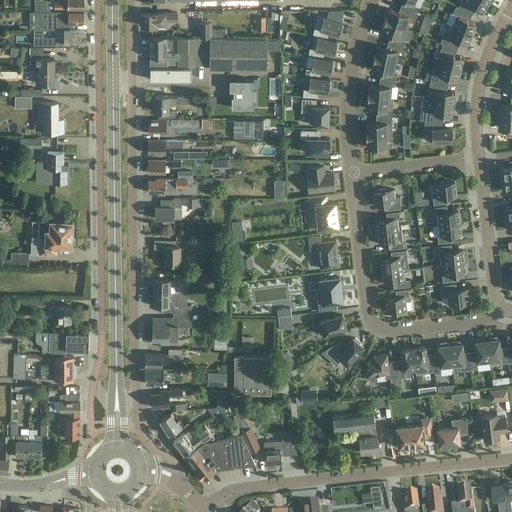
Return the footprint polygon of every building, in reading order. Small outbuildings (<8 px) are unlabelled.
[(62,0),(62,1),(55,1),(55,8),(84,9),(84,0),(62,0)] [(413,4),(415,0),(404,0),(406,1),(403,7),(415,12),(417,6),(413,4)] [(486,9),(490,3),(484,0),(461,0),(458,7),(463,9),(470,13),(473,7),(482,12),(485,8),(486,9)] [(36,1),(36,10),(50,10),(50,1),(36,1)] [(448,3),(442,1),(440,6),(445,9),(448,3)] [(454,26),(473,35),(476,28),(474,28),(476,23),(466,19),(470,13),(458,7),(456,6),(452,13),(457,15),(452,26),(454,26)] [(385,20),(407,28),(409,21),(413,23),(417,13),(415,12),(403,7),(401,13),(390,9),(387,15),(385,20)] [(84,12),(40,12),(40,29),(64,29),(69,29),(69,23),(84,24),(84,12)] [(177,13),(141,13),(141,26),(149,26),(149,29),(158,29),(158,26),(166,26),(166,21),(177,21),(177,13)] [(342,22),(318,14),(317,15),(313,26),(314,27),(312,35),(315,35),(325,38),(327,31),(339,35),(340,31),(341,32),(343,26),(341,25),(342,22)] [(425,16),(419,32),(426,35),(431,19),(425,16)] [(266,17),(257,17),(257,31),(266,31),(266,17)] [(391,42),(403,46),(405,40),(403,39),(407,28),(385,20),(383,25),(383,26),(381,32),(393,36),(391,42)] [(211,38),(211,37),(226,37),(226,29),(212,30),(212,22),(200,22),(199,38),(211,38)] [(473,35),(454,26),(452,26),(447,36),(443,35),(440,42),(448,45),(455,47),(457,41),(467,45),(469,41),(470,41),(473,35)] [(84,30),(74,30),(69,29),(64,29),(64,38),(50,38),(50,45),(64,45),(64,43),(84,43),(84,36),(86,36),(86,31),(84,31),(84,30)] [(325,38),(315,35),(312,48),(309,47),(308,55),(313,56),(321,58),(322,51),(334,53),(335,50),(337,50),(338,44),(336,44),(337,40),(325,38)] [(210,66),(210,38),(199,38),(166,37),(150,37),(150,66),(150,80),(191,80),(191,66),(210,66)] [(210,38),(210,66),(210,69),(267,69),(267,39),(210,38)] [(283,49),(289,51),(291,43),(285,41),(283,49)] [(441,63),(462,69),(463,62),(462,61),(463,57),(453,54),(455,47),(448,45),(440,42),(436,41),(435,46),(441,48),(440,51),(442,52),(439,63),(441,63)] [(374,57),(396,63),(399,51),(402,51),(403,46),(391,42),(389,48),(377,46),(376,52),(375,52),(374,57)] [(20,47),(10,47),(10,56),(20,56),(20,47)] [(37,71),(40,71),(55,71),(55,59),(43,59),(43,47),(30,47),(30,53),(31,53),(31,64),(37,64),(37,71)] [(305,76),(310,76),(318,77),(319,70),(331,72),(331,69),(333,69),(334,63),(332,63),(333,59),(321,58),(313,56),(311,69),(306,68),(305,76)] [(374,57),(373,63),(372,70),(384,72),(383,79),(395,81),(396,75),(394,74),(396,63),(374,57)] [(462,69),(441,63),(439,63),(438,69),(433,68),(432,73),(430,81),(438,82),(445,84),(447,77),(457,80),(458,75),(460,75),(462,69)] [(55,76),(55,71),(40,71),(37,71),(37,77),(40,77),(40,84),(57,84),(57,76),(55,76)] [(330,78),(318,77),(310,76),(308,89),(303,89),(303,96),(316,97),(316,91),(328,92),(329,88),(331,88),(331,82),(330,82),(330,78)] [(511,79),(508,78),(507,81),(505,80),(503,87),(505,87),(504,90),(511,92),(511,79)] [(230,79),(230,90),(234,91),(234,96),(232,96),(232,107),(245,108),(253,108),(253,102),(256,102),(256,91),(253,91),(254,80),(230,79)] [(368,96),(391,98),(392,86),(394,86),(395,81),(383,79),(382,85),(370,84),(369,90),(368,90),(368,96)] [(432,101),(434,101),(455,104),(456,97),(454,96),(455,92),(444,91),(445,84),(438,82),(430,81),(429,89),(434,90),(432,101)] [(403,90),(412,91),(413,84),(404,83),(403,90)] [(15,108),(32,108),(32,96),(22,96),(15,96),(15,108)] [(190,96),(155,96),(154,104),(153,104),(153,110),(154,110),(154,111),(160,111),(159,117),(174,118),(174,111),(169,111),(169,104),(189,104),(190,96)] [(379,109),(379,116),(392,116),(393,98),(391,98),(368,96),(367,101),(368,101),(367,108),(379,109)] [(301,112),(310,112),(309,124),(328,125),(329,106),(315,106),(316,99),(302,98),(301,112)] [(455,104),(434,101),(432,101),(432,107),(427,107),(427,112),(426,112),(426,120),(433,120),(440,121),(441,121),(441,114),(452,115),(453,111),(454,111),(455,104)] [(58,102),(38,102),(38,122),(37,122),(36,123),(35,124),(34,124),(34,126),(34,128),(35,130),(36,131),(38,131),(44,131),(64,132),(64,120),(58,120),(58,102)] [(511,105),(502,104),(501,107),(500,107),(499,114),(501,114),(501,116),(511,116),(511,105)] [(366,135),(392,134),(391,122),(392,116),(379,116),(379,122),(367,122),(367,129),(366,129),(366,135)] [(511,116),(501,116),(501,118),(499,118),(498,125),(500,125),(500,128),(511,129),(510,137),(511,136),(511,116)] [(165,119),(157,119),(157,120),(149,120),(149,133),(165,134),(165,125),(170,125),(170,127),(179,127),(179,119),(170,119),(165,119)] [(440,141),(449,141),(452,141),(452,137),(454,137),(454,131),(452,131),(452,127),(440,128),(440,121),(433,120),(426,120),(426,121),(425,121),(425,128),(425,134),(429,134),(430,141),(433,141),(433,143),(440,143),(440,141)] [(263,121),(244,121),(244,138),(263,138),(263,121)] [(300,138),(306,138),(306,153),(328,154),(328,148),(329,148),(329,138),(318,138),(318,131),(301,130),(300,138)] [(392,147),(392,134),(366,135),(366,140),(367,140),(367,147),(392,147)] [(20,139),(15,139),(15,146),(41,147),(41,139),(20,139)] [(161,140),(149,140),(149,153),(165,153),(165,147),(182,147),(182,140),(161,140)] [(47,168),(44,168),(44,184),(47,184),(67,184),(68,169),(68,168),(68,164),(68,163),(64,163),(64,151),(48,151),(47,161),(47,168)] [(165,160),(159,160),(149,160),(148,172),(165,173),(165,167),(171,167),(172,168),(181,168),(181,160),(165,160)] [(291,162),(288,170),(297,173),(300,165),(291,162)] [(310,192),(334,189),(332,173),(324,173),(322,172),(322,167),(324,166),(309,168),(310,175),(308,175),(310,192)] [(502,179),(511,178),(511,166),(501,168),(501,170),(500,170),(500,177),(502,177),(502,179)] [(178,171),(177,179),(187,179),(192,179),(193,171),(178,171)] [(177,179),(166,179),(156,178),(156,179),(148,179),(148,192),(166,192),(166,186),(176,186),(176,188),(187,188),(187,187),(190,187),(191,185),(198,185),(198,180),(187,179),(177,179)] [(511,178),(502,179),(503,181),(501,182),(502,189),(503,188),(504,191),(511,190),(511,178)] [(442,184),(436,184),(437,197),(433,198),(434,205),(446,203),(446,197),(456,195),(455,182),(449,183),(448,181),(442,182),(442,184)] [(379,191),(373,192),(375,205),(385,204),(386,210),(401,208),(400,196),(395,197),(394,189),(386,190),(386,189),(379,189),(379,191)] [(311,227),(318,226),(319,228),(339,225),(336,202),(327,203),(326,196),(309,198),(310,205),(308,205),(311,227)] [(173,198),(173,200),(161,200),(161,206),(155,206),(155,218),(166,219),(166,221),(174,221),(174,218),(181,218),(182,198),(173,198)] [(188,198),(188,207),(196,208),(196,199),(188,198)] [(438,225),(459,222),(459,220),(461,220),(460,213),(458,213),(458,211),(447,212),(447,205),(434,207),(435,214),(437,213),(438,225)] [(377,230),(378,232),(399,230),(397,218),(400,218),(399,211),(386,212),(387,219),(376,220),(377,223),(375,223),(376,230),(377,230)] [(40,254),(47,254),(57,254),(57,245),(72,245),(72,243),(75,242),(75,237),(72,235),(72,221),(62,221),(51,221),(45,221),(39,221),(39,237),(32,237),(32,253),(40,253),(40,254)] [(241,221),(231,222),(234,242),(244,240),(241,221)] [(459,222),(438,225),(440,236),(437,237),(438,243),(451,242),(450,235),(461,234),(459,222)] [(399,230),(378,232),(379,244),(390,243),(391,249),(403,248),(402,235),(401,235),(401,230),(399,230)] [(310,250),(318,249),(321,268),(339,266),(336,240),(321,242),(321,236),(309,237),(310,250)] [(219,237),(210,241),(214,246),(223,241),(219,237)] [(186,255),(180,255),(180,247),(175,247),(175,241),(155,240),(154,248),(166,248),(165,263),(184,263),(186,262),(186,255)] [(441,264),(443,263),(443,264),(464,261),(463,250),(452,251),(451,244),(438,246),(440,258),(441,264)] [(408,268),(408,262),(406,250),(391,251),(392,258),(381,259),(382,271),(403,268),(408,268)] [(3,265),(17,265),(28,266),(29,253),(18,252),(18,253),(11,253),(11,259),(3,259),(3,260),(0,259),(0,263),(3,264),(3,265)] [(464,261),(443,264),(444,275),(442,276),(443,282),(456,281),(455,274),(465,273),(465,271),(467,270),(466,263),(464,264),(464,261)] [(405,280),(403,268),(382,271),(383,273),(381,274),(382,280),(384,280),(384,283),(394,281),(395,288),(410,286),(410,279),(405,280)] [(186,281),(186,273),(174,273),(174,280),(171,280),(154,279),(154,292),(176,293),(176,288),(176,285),(177,285),(177,281),(186,281)] [(321,289),(316,289),(319,311),(337,309),(336,302),(343,301),(342,291),(341,287),(342,287),(342,286),(341,286),(340,277),(320,279),(321,289)] [(456,283),(441,285),(442,297),(447,297),(448,304),(456,303),(456,305),(463,304),(463,302),(469,302),(467,288),(457,290),(456,283)] [(386,298),(387,311),(393,311),(393,312),(400,311),(400,310),(406,309),(405,302),(410,301),(408,289),(395,290),(396,297),(386,298)] [(176,293),(154,292),(153,305),(170,306),(173,306),(173,311),(191,312),(191,305),(177,304),(177,300),(177,293),(176,293)] [(228,295),(219,295),(219,305),(228,305),(228,295)] [(72,306),(62,306),(49,306),(48,314),(56,314),(56,321),(61,322),(71,322),(72,306)] [(277,309),(278,316),(291,315),(290,308),(277,309)] [(173,318),(162,318),(162,327),(153,327),(153,341),(177,342),(177,330),(177,327),(191,326),(191,312),(173,311),(173,318)] [(291,315),(278,316),(279,329),(293,328),(291,315)] [(321,324),(318,325),(320,333),(323,332),(324,335),(347,329),(343,315),(320,321),(321,324)] [(66,349),(75,350),(88,350),(89,333),(79,333),(37,332),(36,340),(39,343),(41,343),(43,346),(43,352),(66,353),(66,349)] [(489,340),(487,340),(489,362),(490,365),(508,363),(507,350),(501,350),(499,338),(497,339),(497,337),(489,338),(489,340)] [(227,349),(226,338),(214,338),(214,350),(227,349)] [(340,341),(322,352),(336,365),(342,359),(348,364),(355,356),(357,357),(360,352),(359,351),(363,347),(359,342),(360,341),(355,338),(354,339),(353,338),(345,346),(340,341)] [(477,364),(489,362),(487,340),(484,340),(484,338),(477,339),(477,341),(474,341),(476,353),(470,354),(472,369),(478,369),(477,364)] [(452,344),(450,344),(453,367),(459,366),(460,371),(472,369),(470,354),(464,355),(462,343),(460,343),(460,341),(452,342),(452,344)] [(441,368),(453,367),(450,344),(448,345),(447,343),(440,344),(440,345),(438,346),(439,358),(433,358),(435,371),(435,374),(441,373),(441,368)] [(435,371),(433,358),(427,359),(426,347),(417,348),(418,348),(413,349),(416,373),(435,371)] [(145,353),(145,367),(162,367),(162,359),(167,359),(167,361),(182,361),(182,349),(169,349),(169,354),(162,354),(145,353)] [(416,374),(416,373),(413,349),(409,349),(401,349),(402,362),(396,363),(398,378),(410,377),(409,372),(416,371),(416,374)] [(386,379),(398,378),(396,363),(396,362),(388,362),(387,354),(373,355),(374,361),(367,362),(368,376),(369,375),(370,379),(372,381),(375,380),(377,379),(377,374),(386,374),(386,379)] [(271,356),(244,356),(234,355),(234,393),(244,393),(271,393),(271,356)] [(41,365),(41,379),(55,379),(73,379),(74,356),(64,356),(56,356),(56,363),(49,363),(49,365),(42,365),(41,365)] [(291,358),(286,361),(289,366),(294,363),(291,358)] [(164,369),(155,369),(145,368),(145,384),(164,384),(164,369)] [(227,372),(227,369),(221,369),(218,369),(217,372),(208,372),(207,382),(199,382),(199,388),(211,389),(211,385),(227,385),(227,372)] [(34,370),(25,370),(25,372),(25,378),(33,378),(34,370)] [(511,373),(495,374),(495,381),(511,380),(511,373)] [(429,388),(418,389),(419,396),(429,395),(429,388)] [(507,388),(498,389),(499,400),(508,399),(507,388)] [(182,390),(170,390),(160,391),(160,393),(151,394),(152,407),(170,406),(169,397),(183,396),(182,390)] [(310,391),(301,391),(303,402),(311,402),(310,391)] [(60,411),(68,411),(80,411),(80,394),(69,394),(66,394),(66,392),(59,392),(59,395),(62,395),(62,401),(54,401),(54,411),(60,411)] [(387,396),(372,398),(373,406),(388,404),(387,396)] [(213,417),(231,411),(227,406),(207,408),(213,417)] [(59,428),(65,428),(65,437),(80,437),(80,411),(68,411),(68,417),(59,417),(59,428)] [(358,429),(376,427),(374,411),(333,416),(335,432),(358,429)] [(170,413),(168,414),(160,420),(170,435),(184,425),(180,418),(178,419),(176,416),(172,418),(170,413)] [(481,416),(484,440),(500,438),(499,432),(507,431),(505,416),(505,414),(497,415),(497,414),(481,416)] [(422,425),(397,427),(399,447),(425,444),(424,436),(432,435),(430,418),(422,419),(422,425)] [(468,434),(467,428),(466,418),(451,420),(452,427),(438,429),(439,445),(460,443),(459,435),(468,434)] [(16,455),(29,455),(29,435),(18,434),(18,424),(11,424),(11,435),(17,435),(16,441),(16,455)] [(42,455),(42,445),(42,440),(42,435),(47,435),(47,424),(41,424),(41,435),(29,435),(29,455),(42,455)] [(202,440),(205,443),(216,440),(211,434),(205,426),(193,435),(188,430),(174,441),(184,454),(202,440)] [(250,427),(241,431),(251,452),(260,448),(250,427)] [(376,427),(358,429),(361,453),(379,451),(376,427)] [(204,444),(186,457),(204,480),(218,468),(255,464),(242,434),(216,440),(205,443),(204,444)] [(282,440),(263,442),(264,450),(266,463),(282,461),(281,455),(284,455),(297,454),(295,435),(282,436),(282,440)] [(0,472),(8,473),(9,463),(9,461),(10,449),(3,449),(2,459),(0,459),(0,472)] [(511,511),(511,508),(511,497),(511,496),(511,480),(511,481),(507,481),(506,483),(503,484),(505,503),(506,510),(506,511),(511,511)] [(506,511),(506,510),(505,503),(503,484),(491,485),(493,499),(498,499),(499,511),(500,511),(506,511)] [(379,486),(370,487),(371,492),(373,506),(373,511),(382,511),(379,486)] [(473,511),(473,506),(472,496),(471,496),(470,487),(457,489),(459,505),(466,504),(466,511),(473,511)] [(428,511),(442,511),(441,499),(440,499),(439,491),(426,492),(428,511)] [(403,504),(404,511),(418,511),(417,493),(404,495),(405,504),(403,504)] [(259,511),(260,511),(253,503),(246,509),(248,511),(247,511),(259,511)] [(318,503),(302,505),(302,511),(330,511),(330,505),(318,506),(318,503)]
